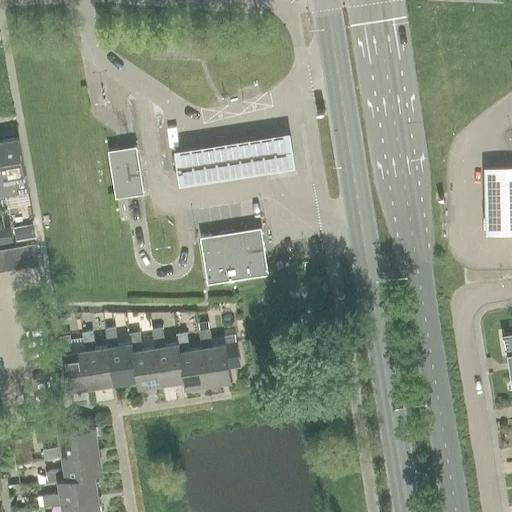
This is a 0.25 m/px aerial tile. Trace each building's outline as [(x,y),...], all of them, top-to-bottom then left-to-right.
[(293,123),(175,142),(181,178),(299,159),(293,123)] [(19,137),(0,140),(0,164),(2,178),(3,178),(15,176),(19,194),(29,192),(19,137)] [(128,146),(109,149),(117,197),(136,194),(145,192),(138,145),(128,146)] [(511,162),(485,164),(487,231),(511,230),(511,162)] [(30,238),(27,223),(13,225),(15,241),(30,238)] [(12,226),(0,227),(0,243),(14,241),(12,226)] [(262,226),(201,236),(209,282),(269,273),(262,226)] [(36,244),(25,246),(29,267),(40,265),(36,244)] [(29,267),(25,246),(15,248),(18,269),(29,267)] [(18,269),(15,248),(4,250),(7,271),(18,269)] [(132,342),(131,342),(119,344),(116,326),(106,328),(109,346),(115,382),(137,379),(138,379),(132,342)] [(179,343),(178,343),(166,345),(163,327),(153,329),(156,346),(162,383),(184,379),(185,379),(179,343)] [(233,380),(227,343),(213,345),(210,327),(200,329),(203,347),(209,384),(233,380)] [(109,346),(96,348),(93,330),(83,332),(86,349),(92,386),(115,382),(109,346)] [(156,346),(143,348),(140,331),(130,332),(131,342),(132,342),(138,379),(137,379),(139,387),(162,383),(156,346)] [(203,347),(190,349),(187,331),(177,333),(178,343),(179,343),(185,379),(184,379),(186,387),(209,384),(203,347)] [(86,349),(73,352),(70,334),(60,335),(69,390),(92,386),(86,349)] [(242,343),(227,345),(231,372),(246,370),(242,343)] [(45,458),(63,455),(99,449),(96,426),(59,432),(61,445),(43,448),(45,458)] [(31,437),(15,439),(19,462),(34,460),(31,437)] [(103,473),(99,449),(63,455),(65,468),(47,471),(49,481),(59,480),(58,479),(95,473),(95,474),(103,473)] [(38,472),(39,483),(49,481),(47,471),(38,472)] [(99,496),(95,474),(95,473),(58,479),(59,480),(61,492),(43,495),(44,505),(62,502),(99,496)] [(101,511),(99,496),(62,502),(63,511),(101,511)]
